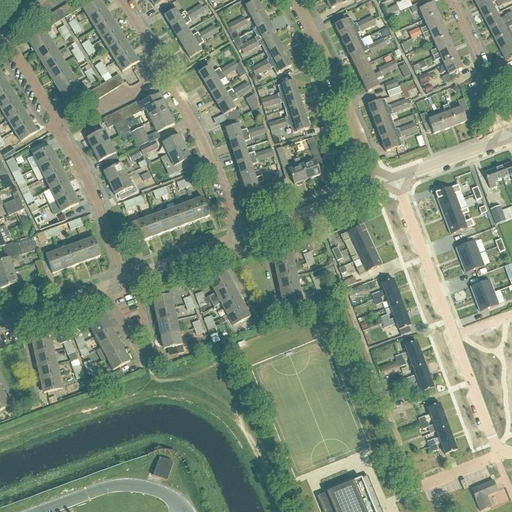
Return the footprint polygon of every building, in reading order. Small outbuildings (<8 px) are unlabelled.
[(73,0),(69,3),(74,12),(80,9),(73,0)] [(87,19),(104,9),(98,0),(94,0),(81,8),(87,19)] [(129,0),(139,16),(151,9),(145,0),(129,0)] [(324,0),(330,11),(346,3),(344,0),(324,0)] [(500,0),(474,0),(480,11),(492,4),(496,2),(500,0)] [(508,4),(505,0),(500,0),(496,2),(499,9),(508,4)] [(250,18),(262,12),(256,1),(244,7),(250,18)] [(418,12),(422,22),(437,15),(432,4),(427,6),(425,1),(409,9),(412,15),(418,12)] [(63,6),(69,16),(74,12),(69,3),(63,6)] [(480,11),(485,21),(497,15),(492,4),(480,11)] [(192,10),(196,16),(204,12),(200,5),(192,10)] [(64,19),(69,16),(63,6),(58,10),(64,19)] [(387,17),(399,12),(397,6),(385,11),(387,17)] [(104,9),(87,19),(94,30),(110,20),(104,9)] [(189,21),(196,16),(192,10),(185,14),(184,13),(178,16),(175,10),(163,17),(170,28),(181,21),(187,17),(189,21)] [(49,16),(54,25),(60,21),(54,12),(49,16)] [(256,29),(267,23),(262,12),(250,18),(256,29)] [(491,32),(511,21),(511,13),(504,18),(500,20),(497,15),(485,21),(491,32)] [(421,36),(442,26),(437,15),(422,22),(425,28),(419,30),(421,36)] [(49,28),(54,25),(49,16),(44,19),(49,28)] [(190,22),(189,21),(187,17),(181,21),(170,28),(176,38),(187,32),(184,26),(190,22)] [(235,22),(239,29),(246,25),(243,18),(235,22)] [(367,28),(363,22),(354,26),(350,18),(334,26),(339,38),(357,29),(359,32),(367,28)] [(363,22),(367,28),(374,25),(371,18),(363,22)] [(44,31),(49,28),(44,19),(38,22),(44,31)] [(71,29),(78,25),(75,20),(68,25),(71,29)] [(110,20),(94,30),(101,41),(117,31),(110,20)] [(511,21),(491,32),(496,43),(511,34),(511,33),(510,29),(511,27),(511,21)] [(231,33),(239,29),(235,22),(227,26),(231,33)] [(256,43),(273,34),(267,23),(256,29),(257,30),(253,32),(257,39),(254,40),(247,44),(250,51),(258,47),(256,43)] [(78,25),(71,29),(75,36),(82,31),(78,25)] [(205,31),(209,37),(216,33),(212,26),(205,31)] [(433,44),(447,37),(442,26),(421,36),(424,41),(430,38),(433,44)] [(61,36),(67,32),(65,27),(58,31),(61,36)] [(359,34),(359,32),(357,29),(339,38),(345,49),(361,41),(358,35),(359,34)] [(107,52),(124,42),(117,31),(101,41),(107,52)] [(202,42),(209,37),(205,31),(198,35),(200,39),(194,42),(182,49),(189,60),(200,53),(196,46),(202,43),(202,42)] [(33,53),(49,43),(43,32),(26,42),(33,53)] [(67,32),(61,36),(65,42),(71,38),(67,32)] [(200,39),(198,35),(197,34),(191,37),(187,32),(176,38),(182,49),(194,42),(200,39)] [(265,53),(279,45),(273,34),(256,43),(258,47),(259,48),(261,47),(265,53)] [(511,34),(496,43),(502,54),(511,48),(511,34)] [(431,58),(452,49),(447,37),(433,44),(436,50),(429,53),(431,58)] [(374,44),(378,51),(386,47),(382,40),(374,44)] [(345,49),(350,60),(362,54),(362,55),(369,52),(370,55),(378,51),(374,44),(365,49),(361,41),(345,49)] [(85,52),(92,48),(89,42),(82,46),(85,52)] [(114,63),(130,53),(124,42),(107,52),(114,63)] [(40,64),(56,54),(49,43),(33,53),(40,64)] [(243,55),(250,51),(247,44),(239,48),(243,55)] [(405,53),(410,50),(407,44),(401,47),(405,53)] [(268,65),(285,56),(279,45),(265,53),(269,60),(266,62),(268,65)] [(92,48),(85,52),(88,57),(95,53),(92,48)] [(511,48),(502,54),(508,64),(511,62),(511,48)] [(74,57),(81,53),(78,49),(71,53),(74,57)] [(443,67),(457,60),(452,49),(431,58),(434,63),(440,60),(443,67)] [(45,102),(53,97),(27,53),(19,58),(45,102)] [(81,53),(74,57),(78,63),(84,59),(81,53)] [(130,53),(114,63),(121,74),(137,63),(130,53)] [(46,75),(62,65),(56,54),(40,64),(46,75)] [(362,54),(350,60),(356,71),(367,65),(362,55),(362,54)] [(259,66),(262,73),(270,68),(271,70),(273,69),(277,75),(291,67),(285,56),(268,65),(266,62),(259,66)] [(457,60),(443,67),(447,77),(441,79),(443,85),(459,78),(457,73),(462,71),(457,60)] [(236,66),(234,62),(226,67),(230,73),(238,69),(236,66)] [(385,66),(389,73),(397,69),(393,62),(392,63),(387,65),(385,66)] [(98,73),(105,69),(102,63),(95,68),(98,73)] [(53,85),(69,75),(62,65),(46,75),(53,85)] [(361,82),(373,77),(367,65),(356,71),(361,82)] [(254,77),(262,73),(259,66),(251,70),(254,77)] [(381,77),(389,73),(385,66),(377,70),(379,73),(381,77)] [(223,78),(230,73),(226,67),(219,71),(218,70),(212,73),(209,67),(198,74),(204,85),(221,75),(223,78)] [(107,82),(112,79),(105,69),(98,73),(105,83),(107,82)] [(87,79),(94,75),(91,70),(85,74),(87,79)] [(373,77),(361,82),(367,94),(378,88),(376,82),(382,79),(381,77),(379,73),(373,77)] [(60,96),(76,86),(69,75),(53,85),(60,96)] [(94,75),(87,79),(91,85),(98,81),(94,75)] [(112,79),(118,88),(123,85),(117,75),(112,79)] [(224,79),(223,78),(221,75),(204,85),(210,95),(221,89),(218,83),(224,79)] [(427,75),(418,79),(421,85),(422,85),(424,87),(428,85),(427,83),(430,82),(427,75)] [(0,95),(9,90),(2,79),(0,80),(0,95)] [(113,91),(118,88),(112,79),(107,82),(113,91)] [(384,86),(387,91),(398,87),(396,81),(384,86)] [(107,94),(113,91),(107,82),(105,83),(102,85),(107,94)] [(278,100),(297,94),(294,82),(278,87),(280,95),(276,96),(278,100)] [(239,88),(243,94),(250,90),(246,83),(239,88)] [(97,88),(102,97),(107,94),(102,85),(97,88)] [(76,86),(60,96),(66,107),(82,97),(76,86)] [(430,86),(424,89),(426,94),(432,91),(430,86)] [(97,101),(102,97),(97,88),(91,91),(97,101)] [(234,96),(217,106),(226,122),(243,116),(239,111),(236,113),(230,103),(236,100),(236,99),(243,94),(239,88),(232,92),(234,96)] [(390,99),(402,94),(399,88),(388,93),(390,99)] [(234,96),(232,92),(231,91),(225,94),(221,89),(210,95),(217,106),(234,96)] [(9,90),(0,95),(0,110),(16,100),(9,90)] [(92,104),(97,101),(91,91),(86,95),(92,104)] [(150,123),(168,114),(167,113),(170,111),(161,94),(136,105),(140,113),(141,113),(142,114),(145,112),(150,123)] [(285,111),(301,106),(297,94),(278,100),(276,96),(268,98),(271,107),(283,103),(285,111)] [(263,109),(271,107),(268,98),(261,101),(262,105),(263,109)] [(0,111),(6,121),(22,111),(16,100),(0,110),(0,111)] [(367,106),(372,118),(391,111),(393,116),(401,113),(398,104),(387,108),(384,100),(367,106)] [(406,101),(398,104),(401,113),(409,110),(406,101)] [(256,103),(249,107),(252,112),(258,109),(256,103)] [(140,113),(136,105),(136,104),(130,106),(135,116),(140,113)] [(130,119),(135,116),(130,106),(125,109),(130,119)] [(285,124),(305,118),(301,106),(285,111),(288,119),(284,120),(285,124)] [(124,121),(130,119),(125,109),(120,112),(124,121)] [(13,132),(29,122),(22,111),(6,121),(13,132)] [(372,118),(376,130),(393,123),(390,116),(393,116),(391,111),(372,118)] [(114,115),(119,124),(124,121),(120,112),(114,115)] [(253,121),(261,119),(259,112),(251,115),(253,121)] [(168,114),(150,123),(156,134),(147,138),(143,129),(132,135),(138,149),(160,138),(158,134),(173,126),(168,114)] [(114,127),(119,124),(114,115),(109,117),(114,127)] [(108,129),(114,127),(109,117),(104,120),(108,129)] [(308,130),(305,118),(285,124),(284,120),(276,122),(278,130),(290,127),(292,135),(308,130)] [(29,122),(13,132),(19,143),(35,133),(29,122)] [(278,130),(276,122),(269,125),(270,129),(271,133),(278,130)] [(376,130),(380,141),(399,134),(401,139),(410,136),(407,127),(396,131),(393,123),(376,130)] [(407,127),(410,136),(418,133),(415,124),(407,127)] [(250,140),(258,137),(255,129),(247,132),(246,131),(240,133),(237,126),(236,126),(228,129),(225,130),(228,142),(248,136),(250,140)] [(255,129),(258,137),(266,135),(265,131),(264,127),(255,129)] [(122,137),(129,134),(126,128),(119,131),(122,137)] [(91,152),(109,143),(103,131),(85,140),(91,152)] [(129,134),(122,137),(124,143),(131,140),(129,134)] [(399,134),(380,141),(385,153),(402,147),(399,140),(401,139),(399,134)] [(167,156),(184,147),(178,136),(161,145),(167,156)] [(232,154),(245,149),(243,144),(250,141),(250,140),(248,136),(228,142),(232,154)] [(155,142),(150,145),(139,150),(143,157),(159,149),(155,142)] [(109,143),(91,152),(97,164),(115,155),(109,143)] [(315,144),(309,146),(314,160),(320,157),(315,144)] [(38,168),(56,159),(50,147),(32,156),(38,168)] [(167,156),(164,157),(170,169),(172,168),(176,174),(185,170),(189,168),(191,167),(187,161),(190,159),(184,147),(167,156)] [(5,160),(16,154),(12,149),(2,155),(5,160)] [(247,156),(245,149),(232,154),(236,165),(256,159),(258,163),(266,161),(263,153),(255,155),(254,154),(247,156)] [(283,149),(277,151),(283,170),(289,168),(283,149)] [(263,153),(266,161),(274,158),(273,153),(272,150),(263,153)] [(131,163),(142,157),(139,151),(128,156),(131,163)] [(305,157),(299,159),(306,181),(320,176),(314,162),(307,165),(305,157)] [(12,158),(5,162),(12,175),(19,171),(12,158)] [(44,179),(61,171),(56,159),(38,168),(44,179)] [(236,165),(240,177),(252,173),(250,167),(258,165),(258,163),(256,159),(236,165)] [(290,171),(288,172),(288,173),(291,179),(293,186),(295,185),(296,186),(298,187),(300,186),(302,184),(302,183),(306,181),(299,159),(293,161),(296,169),(290,171)] [(108,185),(125,177),(119,165),(102,174),(108,185)] [(15,181),(22,177),(19,171),(12,175),(15,181)] [(61,171),(44,179),(50,191),(67,182),(61,171)] [(252,173),(240,177),(244,189),(256,185),(263,183),(264,182),(262,179),(262,177),(255,180),(252,173)] [(279,173),(271,176),(273,183),(281,181),(280,177),(279,173)] [(144,183),(151,179),(148,174),(141,177),(144,183)] [(0,180),(6,192),(13,188),(7,176),(0,179),(0,180)] [(262,179),(264,182),(265,186),(273,183),(271,176),(262,179)] [(22,177),(15,181),(18,186),(25,183),(22,177)] [(125,177),(108,185),(114,197),(117,196),(120,202),(137,193),(131,182),(129,183),(125,177)] [(183,182),(186,189),(192,187),(189,180),(183,182)] [(55,202),(73,194),(67,182),(50,191),(55,202)] [(180,191),(186,189),(183,182),(177,184),(180,191)] [(260,196),(256,185),(244,189),(247,200),(256,198),(260,196)] [(435,195),(434,195),(439,209),(441,208),(442,208),(453,204),(457,202),(454,195),(455,195),(457,194),(460,193),(457,186),(451,188),(448,190),(437,194),(435,195)] [(159,191),(162,198),(168,196),(165,188),(159,191)] [(156,200),(162,198),(159,191),(153,193),(156,200)] [(26,203),(33,199),(30,194),(23,198),(26,203)] [(73,194),(55,202),(61,214),(79,205),(73,194)] [(14,201),(3,206),(5,212),(21,205),(19,199),(17,195),(12,197),(14,201)] [(135,200),(138,207),(144,205),(142,197),(135,200)] [(33,199),(26,203),(29,209),(36,205),(33,199)] [(190,203),(197,221),(209,217),(202,199),(190,203)] [(126,211),(138,207),(135,200),(123,204),(126,211)] [(441,208),(439,209),(445,222),(446,222),(447,221),(458,217),(462,216),(468,214),(466,210),(464,211),(462,211),(460,212),(457,202),(453,204),(442,208),(441,208)] [(185,226),(197,221),(190,203),(178,208),(185,226)] [(21,205),(5,212),(8,218),(24,211),(21,205)] [(173,230),(185,226),(178,208),(166,212),(173,230)] [(154,217),(161,235),(173,230),(166,212),(154,217)] [(446,222),(445,222),(450,236),(451,236),(453,235),(463,231),(467,230),(473,227),(471,221),(467,222),(466,223),(465,223),(462,216),(458,217),(447,221),(446,222)] [(17,220),(20,227),(26,225),(23,217),(17,220)] [(37,226),(44,222),(42,217),(34,220),(37,226)] [(149,239),(161,235),(154,217),(142,221),(149,239)] [(440,224),(439,217),(431,219),(432,226),(440,224)] [(74,222),(77,229),(83,227),(80,220),(74,222)] [(137,244),(149,239),(142,221),(130,226),(137,244)] [(71,232),(77,229),(74,222),(68,224),(71,232)] [(369,240),(363,226),(340,237),(343,243),(349,241),(353,248),(369,240)] [(50,231),(53,238),(59,236),(56,229),(50,231)] [(47,240),(53,238),(50,231),(44,233),(47,240)] [(444,231),(435,234),(439,246),(448,243),(444,231)] [(0,234),(0,248),(4,247),(1,240),(9,237),(7,232),(0,234)] [(20,250),(35,245),(33,239),(18,244),(20,250)] [(81,243),(88,261),(100,257),(93,239),(81,243)] [(356,254),(350,257),(353,264),(359,261),(375,253),(369,240),(353,248),(356,254)] [(475,242),(456,249),(456,250),(457,252),(460,262),(479,255),(476,245),(475,243),(475,242)] [(76,265),(88,261),(81,243),(69,247),(76,265)] [(4,254),(19,250),(17,244),(2,249),(4,254)] [(35,245),(20,250),(21,256),(37,251),(35,245)] [(57,252),(64,270),(76,265),(69,247),(57,252)] [(19,250),(4,254),(6,260),(9,259),(9,260),(21,256),(19,250)] [(52,274),(64,270),(57,252),(45,256),(52,274)] [(274,269),(293,265),(290,252),(271,256),(274,269)] [(356,270),(359,277),(382,266),(375,253),(359,261),(362,267),(356,270)] [(306,262),(313,260),(311,254),(304,256),(306,262)] [(479,255),(460,262),(462,266),(465,275),(484,267),(481,259),(479,255)] [(0,275),(13,271),(9,259),(0,262),(0,275)] [(313,260),(306,262),(308,268),(315,266),(313,260)] [(36,268),(38,274),(40,280),(47,277),(41,261),(35,264),(36,268)] [(293,265),(274,269),(277,281),(295,277),(293,265)] [(332,266),(324,268),(326,275),(334,272),(332,266)] [(13,271),(0,275),(0,289),(17,284),(13,271)] [(214,294),(231,285),(225,273),(208,283),(214,294)] [(279,295),(298,291),(295,277),(277,281),(279,295)] [(314,286),(322,283),(320,278),(312,280),(314,286)] [(381,297),(385,296),(397,291),(392,279),(380,284),(383,292),(371,296),(373,300),(381,297)] [(489,281),(470,288),(470,289),(471,291),(475,301),(494,294),(490,284),(490,282),(489,281)] [(322,283),(314,286),(316,292),(324,289),(322,283)] [(231,285),(214,294),(220,305),(237,296),(231,285)] [(356,289),(347,292),(349,298),(358,294),(356,289)] [(298,291),(279,295),(282,308),(301,304),(298,291)] [(385,296),(389,308),(401,303),(397,291),(385,296)] [(197,302),(205,299),(203,293),(195,296),(197,302)] [(494,294),(475,301),(476,305),(479,314),(499,307),(495,298),(494,294)] [(226,318),(244,308),(237,296),(220,305),(226,318)] [(154,314),(174,310),(171,297),(152,302),(154,314)] [(381,299),(381,297),(373,300),(375,307),(383,304),(381,299)] [(185,306),(192,304),(190,298),(183,301),(185,306)] [(205,299),(197,302),(199,308),(207,305),(205,299)] [(471,302),(461,305),(468,323),(478,320),(471,302)] [(392,314),(388,316),(389,321),(406,315),(401,303),(389,308),(392,314)] [(192,304),(185,306),(187,313),(194,310),(192,304)] [(244,308),(226,318),(233,330),(250,321),(244,308)] [(157,326),(176,322),(174,310),(154,314),(157,326)] [(389,321),(382,324),(384,330),(396,325),(398,331),(410,327),(406,315),(389,321)] [(206,326),(214,323),(212,317),(204,320),(206,326)] [(94,338),(112,329),(106,318),(88,327),(94,338)] [(345,318),(340,320),(343,331),(349,329),(345,318)] [(160,338),(179,334),(176,322),(157,326),(160,338)] [(194,331),(201,328),(199,322),(192,325),(194,331)] [(214,323),(206,326),(208,332),(216,329),(214,323)] [(201,328),(194,331),(196,337),(203,334),(201,328)] [(100,349),(118,340),(112,329),(94,338),(100,349)] [(179,334),(160,338),(163,351),(176,348),(178,356),(184,354),(179,334)] [(77,346),(84,344),(82,338),(75,340),(77,346)] [(106,361),(123,352),(118,340),(100,349),(106,361)] [(34,357),(53,353),(51,341),(32,345),(34,357)] [(305,341),(258,357),(265,376),(311,359),(305,341)] [(65,351),(72,348),(70,342),(63,345),(65,351)] [(416,342),(404,347),(406,354),(408,359),(420,354),(416,342)] [(84,344),(77,346),(79,352),(86,350),(84,344)] [(477,346),(479,356),(475,356),(476,365),(478,372),(490,370),(485,344),(477,346)] [(72,348),(65,351),(67,357),(74,354),(72,348)] [(123,352),(106,361),(112,372),(129,363),(123,352)] [(53,353),(34,357),(37,370),(56,366),(53,353)] [(420,354),(408,359),(412,370),(424,366),(420,354)] [(86,370),(93,368),(91,362),(83,364),(86,370)] [(396,365),(381,370),(382,374),(397,369),(396,365)] [(40,382),(59,378),(56,366),(37,370),(40,382)] [(74,375),(81,372),(79,366),(72,369),(74,375)] [(415,377),(403,381),(405,386),(412,384),(417,382),(429,377),(424,366),(412,370),(415,377)] [(93,368),(86,370),(88,376),(95,374),(93,368)] [(111,375),(115,382),(124,377),(120,370),(111,375)] [(81,372),(74,375),(76,381),(83,378),(81,372)] [(491,383),(499,379),(495,372),(487,376),(491,383)] [(429,377),(417,382),(419,387),(421,393),(433,389),(429,377)] [(59,378),(40,382),(43,397),(50,395),(51,401),(56,400),(55,394),(62,393),(59,378)] [(412,384),(405,386),(405,388),(407,392),(414,389),(412,384)] [(3,396),(0,396),(0,415),(10,410),(3,396)] [(431,420),(443,416),(439,404),(427,409),(429,416),(431,420)] [(425,422),(419,425),(421,431),(433,427),(436,432),(448,428),(443,416),(431,420),(425,422)] [(436,445),(440,444),(452,439),(448,428),(436,432),(438,439),(426,443),(428,448),(436,445)] [(440,444),(442,450),(444,456),(456,451),(452,439),(440,444)] [(436,445),(428,448),(430,454),(438,451),(436,445)] [(167,482),(174,464),(160,459),(153,477),(167,482)] [(381,511),(367,477),(316,497),(322,511),(381,511)] [(481,511),(491,508),(486,496),(497,492),(493,482),(469,492),(473,502),(475,501),(479,511),(481,511)]
